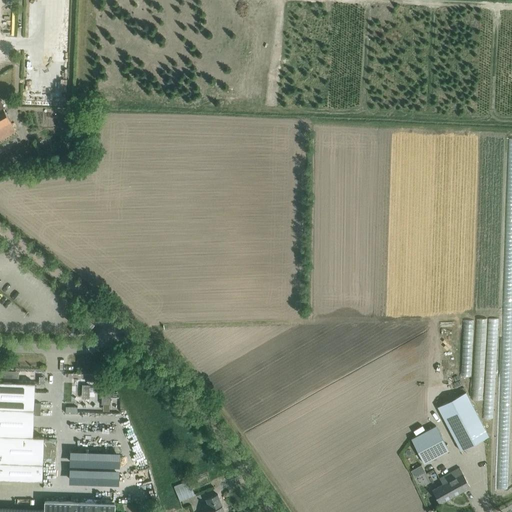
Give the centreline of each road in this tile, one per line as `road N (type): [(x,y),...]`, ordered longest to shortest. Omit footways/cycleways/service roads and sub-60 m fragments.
road 1 (unclassified): [(272,511),(169,363),(117,320)]
road 2 (unclassified): [(117,320),(0,227)]
